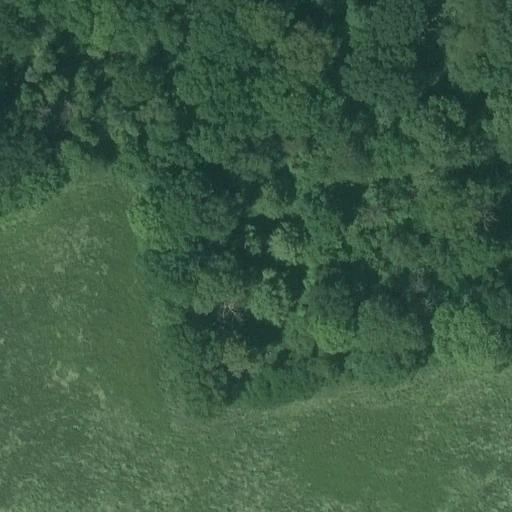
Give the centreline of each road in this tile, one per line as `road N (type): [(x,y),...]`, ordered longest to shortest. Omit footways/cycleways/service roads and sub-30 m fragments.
road 1 (track): [(296,110),(0,186)]
road 2 (track): [(511,79),(296,110)]
